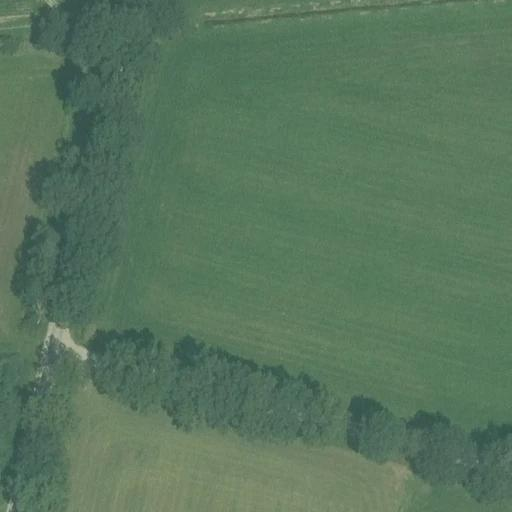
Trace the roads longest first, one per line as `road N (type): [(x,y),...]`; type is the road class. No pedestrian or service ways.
road 1 (unclassified): [(16,511),(130,0)]
road 2 (track): [(511,469),(53,349)]
